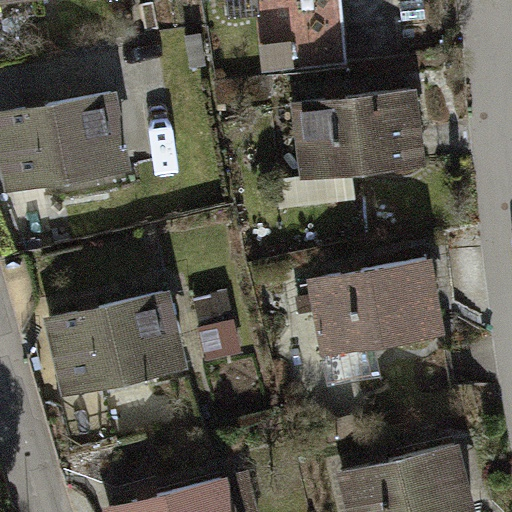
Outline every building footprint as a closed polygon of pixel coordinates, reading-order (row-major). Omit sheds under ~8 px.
[(420,85),(300,97),(307,172),(427,161),(420,85)] [(119,90),(0,111),(0,146),(8,190),(135,165),(119,90)] [(432,254),(311,275),(329,379),(369,372),(365,351),(446,336),(432,254)] [(194,275),(44,305),(63,395),(244,359),(230,288),(198,295),(194,275)] [(476,511),(458,431),(339,458),(350,511),(476,511)] [(259,511),(249,472),(109,508),(110,511),(259,511)]
